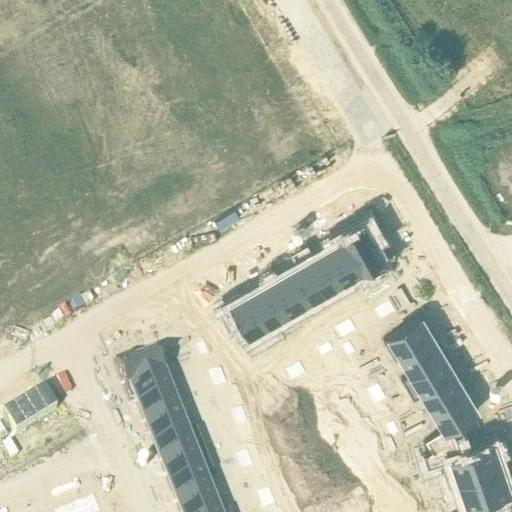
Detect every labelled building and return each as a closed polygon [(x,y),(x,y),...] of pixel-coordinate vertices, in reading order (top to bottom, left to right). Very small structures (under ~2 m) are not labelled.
[(60,0),(34,0),(41,11),(30,17),(43,40),(55,33),(52,26),(71,15),(66,7),(65,8),(60,0)] [(152,0),(147,0),(144,2),(150,12),(157,8),(152,0)] [(161,0),(152,0),(157,8),(164,4),(161,0)] [(233,0),(208,0),(190,11),(202,31),(239,8),(233,0)] [(239,8),(202,31),(213,50),(246,30),(251,28),(239,8)] [(154,20),(147,24),(153,34),(160,30),(154,20)] [(108,22),(101,26),(107,37),(114,33),(108,22)] [(101,26),(94,30),(100,41),(107,37),(101,26)] [(246,30),(213,50),(224,67),(225,68),(257,48),(246,30)] [(224,67),(216,72),(228,92),(236,87),(268,67),(257,48),(225,68),(224,67)] [(58,52),(51,56),(57,66),(64,62),(58,52)] [(182,59),(172,65),(176,72),(186,66),(182,59)] [(33,66),(26,70),(32,80),(39,76),(33,66)] [(186,66),(176,72),(180,79),(190,73),(186,66)] [(268,67),(236,87),(247,106),(280,86),(268,67)] [(199,95),(192,99),(198,109),(205,105),(199,95)] [(291,110),(258,130),(270,149),(303,130),(302,129),(291,110)] [(198,119),(188,125),(192,132),(202,126),(198,119)] [(303,130),(270,149),(282,169),(303,156),(308,162),(323,153),(306,126),(302,129),(303,130)] [(218,130),(207,135),(211,142),(222,137),(218,130)] [(222,137),(211,142),(215,149),(226,143),(222,137)] [(155,143),(148,147),(154,158),(161,154),(155,143)] [(148,147),(141,151),(147,162),(154,158),(148,147)] [(206,160),(186,171),(210,213),(230,201),(206,160)] [(240,168),(230,174),(234,181),(244,175),(240,168)] [(186,171),(168,182),(191,223),(210,213),(186,171)] [(105,172),(98,176),(104,187),(110,183),(105,172)] [(168,182),(149,192),(173,234),(174,234),(191,223),(168,182)] [(72,191),(65,195),(70,206),(77,202),(72,191)] [(149,192),(129,204),(147,234),(140,238),(149,253),(176,238),(174,234),(173,234),(149,192)] [(28,216),(21,220),(27,231),(34,227),(28,216)] [(368,219),(341,234),(362,270),(381,258),(370,239),(377,235),(368,219)] [(21,220),(14,224),(20,235),(27,231),(21,220)] [(333,244),(325,249),(343,280),(362,270),(341,234),(331,240),(333,244)] [(80,235),(60,246),(83,285),(82,286),(84,290),(112,274),(103,259),(96,263),(80,235)] [(60,246),(42,257),(64,296),(82,286),(83,285),(60,246)] [(325,249),(306,260),(324,291),(343,280),(325,249)] [(42,257),(23,267),(45,307),(64,296),(42,257)] [(306,260),(287,271),(305,302),(324,291),(306,260)] [(23,267),(3,278),(8,287),(9,286),(27,317),(45,307),(23,267)] [(287,271),(269,281),(287,313),(305,302),(287,271)] [(269,281),(250,292),(268,323),(269,323),(287,313),(269,281)] [(8,287),(0,291),(0,314),(8,328),(27,317),(9,286),(8,287)] [(250,292),(223,307),(232,323),(239,319),(253,343),(273,331),(269,323),(268,323),(250,292)] [(388,300),(381,304),(387,314),(394,310),(388,300)] [(381,304),(374,308),(380,318),(387,314),(381,304)] [(420,316),(383,338),(395,359),(399,356),(398,355),(431,336),(420,316)] [(349,318),(342,322),(348,333),(355,329),(349,318)] [(342,322),(335,326),(341,337),(348,333),(342,322)] [(431,336),(398,355),(399,356),(409,373),(409,374),(442,354),(431,336)] [(328,341),(318,347),(322,354),(332,348),(328,341)] [(348,341),(341,345),(347,355),(354,351),(348,341)] [(204,342),(196,344),(200,356),(208,353),(204,342)] [(131,355),(115,361),(126,390),(164,374),(156,353),(134,362),(131,355)] [(409,373),(401,378),(413,398),(421,393),(420,392),(453,373),(442,354),(409,374),(409,373)] [(299,361),(292,365),(298,375),(305,371),(299,361)] [(292,365),(285,369),(291,379),(298,375),(292,365)] [(220,367),(209,371),(212,379),(223,374),(220,367)] [(453,373),(420,392),(421,393),(432,411),(465,391),(453,373)] [(164,374),(126,390),(130,401),(135,399),(138,408),(172,395),(164,374)] [(223,374),(212,379),(215,386),(226,382),(223,374)] [(377,383),(367,389),(371,396),(381,390),(377,383)] [(381,390),(371,396),(375,403),(385,397),(381,390)] [(442,429),(425,440),(432,451),(432,452),(455,438),(448,427),(476,411),(465,391),(432,411),(442,429)] [(172,395),(138,408),(146,428),(180,415),(172,395)] [(241,405),(230,409),(233,417),(244,412),(241,405)] [(244,412),(233,417),(236,424),(247,420),(244,412)] [(180,415),(146,428),(154,448),(188,435),(188,434),(180,415)] [(392,420),(385,424),(391,435),(398,431),(392,420)] [(188,435),(154,448),(162,468),(205,451),(196,430),(188,434),(188,435)] [(428,453),(423,455),(427,468),(441,463),(449,486),(453,485),(453,484),(500,467),(492,444),(460,455),(455,438),(432,452),(432,451),(428,453)] [(247,449),(236,454),(238,461),(250,457),(247,449)] [(205,451),(162,468),(170,488),(204,475),(204,476),(213,472),(205,451)] [(250,457),(238,461),(241,468),(253,464),(250,457)] [(460,506),(452,509),(452,511),(480,511),(477,502),(509,491),(500,467),(453,484),(453,485),(460,506)] [(204,475),(170,488),(178,508),(212,495),(204,476),(204,475)] [(268,488),(257,492),(260,500),(271,495),(268,488)] [(94,494),(65,505),(68,511),(96,511),(100,511),(94,494)] [(218,511),(212,495),(178,508),(179,511),(218,511)] [(271,495),(260,500),(263,507),(274,503),(271,495)]
